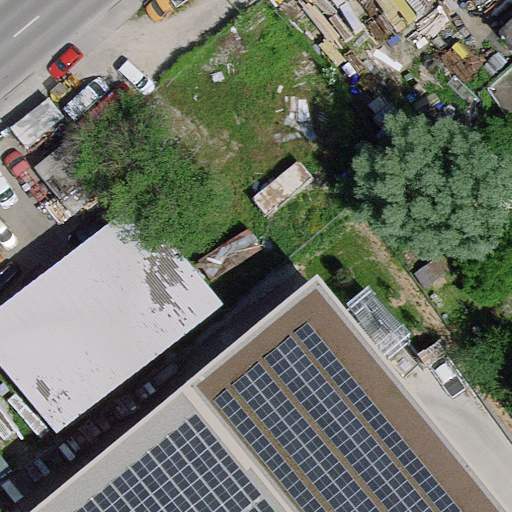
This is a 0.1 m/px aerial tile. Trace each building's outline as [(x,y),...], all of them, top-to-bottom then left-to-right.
[(109,178),(76,138),(39,170),(72,209),(109,178)] [(412,230),(428,254),(460,233),(444,209),(412,230)] [(137,211),(0,320),(0,370),(57,442),(219,313),(137,211)] [(502,511),(320,288),(43,511),(502,511)] [(0,484),(14,474),(0,454),(0,484)]
